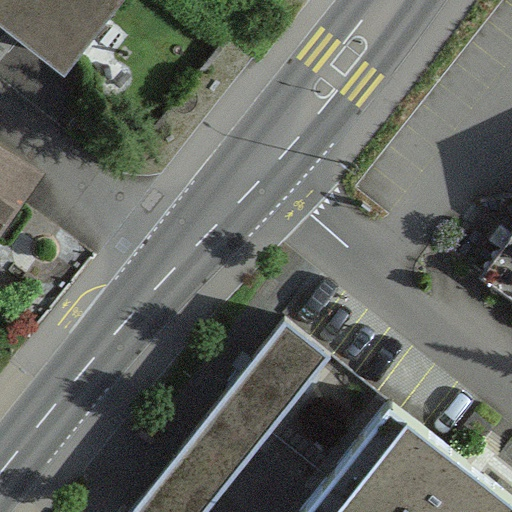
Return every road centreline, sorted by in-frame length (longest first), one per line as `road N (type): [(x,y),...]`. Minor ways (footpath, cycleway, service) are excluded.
road 1 (primary): [(244,177),(0,476)]
road 2 (residential): [(511,389),(244,177)]
road 3 (primary): [(388,0),(244,177)]
